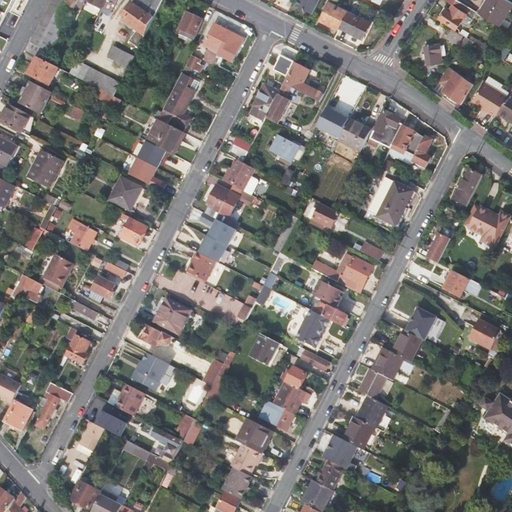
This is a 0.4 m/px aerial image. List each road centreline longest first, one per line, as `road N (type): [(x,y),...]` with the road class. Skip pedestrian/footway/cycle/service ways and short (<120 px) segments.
road 1 (residential): [(37,490),(274,24)]
road 2 (residential): [(269,511),(465,132)]
